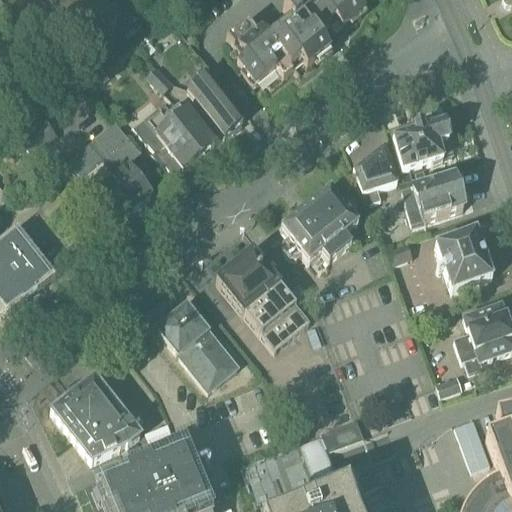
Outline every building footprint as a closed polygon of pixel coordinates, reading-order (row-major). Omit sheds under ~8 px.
[(28,30),(21,22),(2,0),(0,0),(0,27),(6,35),(13,43),(28,30)] [(43,1),(43,0),(78,51),(77,51),(79,54),(81,52),(112,30),(113,30),(115,29),(113,26),(113,27),(96,2),(99,0),(34,0),(37,3),(38,3),(39,3),(40,3),(41,3),(42,2),(43,1)] [(289,27),(267,44),(260,36),(254,41),(246,29),(224,46),(240,66),(235,70),(254,94),(274,78),(282,87),(301,72),(305,76),(328,58),(318,44),(337,29),(341,33),(364,15),(351,0),(306,0),(290,13),(288,11),(280,17),(289,27)] [(511,14),(511,0),(503,0),(503,1),(502,2),(501,4),(501,5),(501,7),(501,8),(501,10),(502,11),(503,12),(504,13),(506,14),(507,15),(509,15),(510,15),(511,14)] [(136,33),(147,45),(147,46),(156,40),(145,25),(136,33)] [(160,101),(171,91),(155,76),(145,85),(160,101)] [(238,132),(241,129),(204,81),(185,97),(222,144),(230,138),(231,140),(239,133),(238,132)] [(174,179),(180,174),(182,176),(213,151),(186,117),(184,118),(178,110),(148,134),(149,135),(149,136),(153,141),(143,148),(151,158),(148,160),(159,174),(162,172),(170,181),(174,179)] [(13,141),(31,164),(57,143),(39,121),(13,141)] [(67,170),(93,201),(113,225),(119,221),(122,225),(149,203),(146,199),(150,197),(134,177),(130,180),(126,175),(127,170),(139,161),(114,131),(67,170)] [(441,167),(450,164),(446,148),(447,148),(441,131),(422,136),(421,133),(411,136),(412,139),(391,146),(401,179),(442,168),(441,167)] [(361,201),(395,191),(384,153),(382,153),(351,178),(361,201)] [(421,229),(462,217),(457,200),(458,199),(458,197),(461,193),(458,185),(453,183),(453,182),(410,195),(410,196),(400,199),(410,233),(421,230),(421,229)] [(391,194),(376,199),(376,198),(361,202),(364,212),(379,208),(394,203),(391,194)] [(303,216),(338,260),(350,251),(343,242),(356,232),(348,223),(354,219),(354,212),(347,204),(341,203),(336,207),(328,197),(311,210),(303,216)] [(80,225),(90,216),(79,203),(68,211),(80,225)] [(338,260),(303,216),(295,223),(296,223),(279,236),(287,246),(282,250),(281,257),(288,265),(294,266),(299,262),(307,271),(319,261),(326,269),(338,260)] [(450,301),(490,286),(473,240),(433,254),(450,301)] [(31,296),(47,284),(14,243),(0,254),(0,316),(1,316),(2,315),(4,318),(19,306),(20,307),(32,298),(31,296)] [(389,273),(410,265),(405,251),(384,260),(389,273)] [(250,259),(214,289),(241,323),(242,322),(272,360),(308,331),(277,294),(278,293),(250,259)] [(206,400),(236,376),(184,312),(154,336),(206,400)] [(467,382),(479,377),(477,372),(511,359),(511,350),(510,345),(511,344),(511,324),(504,327),(499,313),(461,326),(467,343),(451,349),(460,372),(463,371),(467,382)] [(49,421),(50,421),(78,456),(77,457),(79,458),(81,460),(81,461),(82,462),(83,462),(86,467),(87,469),(88,469),(90,472),(118,458),(124,453),(126,454),(138,444),(122,424),(123,424),(122,422),(121,422),(94,388),(94,387),(92,385),(90,387),(91,387),(51,418),(50,417),(48,420),(49,421)] [(455,385),(433,392),(439,405),(459,398),(455,385)] [(511,511),(511,416),(494,420),(499,442),(483,448),(496,483),(492,484),(488,487),(485,489),(481,492),(477,494),(474,497),(471,501),(468,504),(466,508),(463,511),(511,511)] [(355,427),(318,441),(319,442),(325,460),(362,446),(355,427)] [(367,511),(362,500),(352,476),(334,483),(325,460),(319,442),(238,473),(253,511),(367,511)] [(206,511),(183,454),(156,465),(156,464),(113,481),(113,482),(93,491),(102,511),(206,511)] [(366,470),(352,476),(362,500),(375,495),(366,470)]
